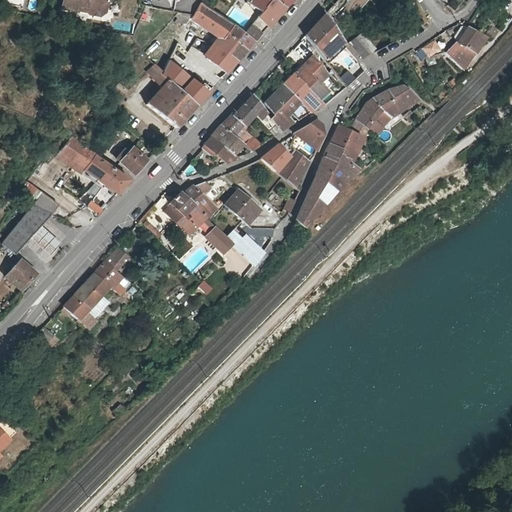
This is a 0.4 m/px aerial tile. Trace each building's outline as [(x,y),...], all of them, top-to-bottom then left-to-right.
[(105,11),(106,0),(62,0),(61,7),(77,10),(78,5),(85,6),(85,8),(89,14),(99,15),(105,11)] [(272,21),(283,9),(272,0),(271,0),(260,13),(243,33),(252,41),(254,42),(272,21)] [(271,0),(272,0),(283,9),(284,9),(293,0),(247,0),(246,2),(260,13),(271,0)] [(216,27),(223,18),(200,2),(192,14),(190,18),(211,32),(216,27)] [(342,43),(325,15),(324,15),(305,36),(324,60),(342,43)] [(232,25),(223,18),(216,27),(226,32),(232,25)] [(246,48),(252,41),(243,33),(232,25),(226,32),(246,48)] [(492,25),(485,34),(492,39),(499,30),(492,25)] [(483,37),(465,27),(464,29),(457,40),(455,42),(454,42),(444,52),(445,53),(461,68),(483,37)] [(453,37),(457,40),(464,29),(460,27),(458,27),(453,35),(453,37)] [(246,48),(226,32),(217,43),(215,42),(214,43),(236,61),(247,49),(246,48)] [(360,34),(348,43),(360,60),(372,50),(360,34)] [(144,53),(153,60),(166,44),(158,37),(144,53)] [(236,61),(214,43),(212,46),(214,48),(207,56),(226,72),(236,61)] [(177,44),(168,61),(181,69),(188,54),(177,44)] [(207,56),(214,48),(212,46),(204,54),(207,56)] [(293,74),(318,100),(327,91),(324,88),(319,83),(326,75),(321,67),(315,60),(311,57),(293,74)] [(168,61),(162,73),(195,104),(207,92),(200,86),(191,78),(187,72),(168,61)] [(195,104),(162,73),(152,64),(145,71),(159,87),(146,104),(175,127),(187,113),(195,104)] [(339,79),(345,87),(354,78),(347,71),(339,79)] [(293,74),(283,85),(300,102),(309,112),(323,105),(318,100),(293,74)] [(121,98),(128,90),(119,82),(112,91),(121,98)] [(283,85),(265,103),(273,116),(271,118),(270,119),(275,125),(280,131),(293,122),(287,116),(300,102),(283,85)] [(355,119),(365,128),(376,137),(383,129),(381,127),(391,118),(418,101),(414,96),(410,92),(406,89),(404,88),(402,87),(400,87),(387,90),(386,91),(382,93),(377,95),(373,99),(366,104),(355,119)] [(252,95),(244,103),(254,115),(268,131),(275,125),(270,119),(271,118),(261,107),(252,95)] [(221,125),(233,136),(240,129),(243,125),(244,126),(254,115),(244,103),(233,115),(231,115),(221,125)] [(293,120),(305,110),(302,106),(289,115),(293,120)] [(365,128),(355,119),(354,121),(357,123),(354,128),(351,126),(360,134),(365,128)] [(314,121),(295,133),(303,139),(301,141),(306,144),(307,143),(316,150),(323,134),(321,125),(314,121)] [(212,136),(233,155),(244,145),(233,136),(221,125),(212,136)] [(328,144),(350,164),(363,139),(348,130),(339,126),(336,131),(334,131),(328,144)] [(244,145),(248,149),(252,152),(254,151),(258,147),(256,144),(253,141),(249,137),(244,132),(240,129),(233,136),(244,145)] [(212,136),(203,146),(223,164),(237,159),(233,155),(212,136)] [(65,142),(54,156),(69,167),(73,162),(88,173),(97,179),(117,193),(128,180),(93,154),(69,137),(65,142)] [(54,156),(65,142),(60,138),(48,152),(54,156)] [(357,170),(350,164),(328,144),(314,175),(336,191),(357,170)] [(129,145),(120,156),(122,158),(119,162),(133,174),(146,160),(129,145)] [(261,159),(275,172),(295,149),(290,145),(284,153),(276,146),(261,159)] [(295,149),(275,172),(295,189),(310,162),(295,149)] [(51,159),(37,174),(49,185),(63,170),(51,159)] [(362,164),(356,169),(357,170),(361,173),(366,168),(362,164)] [(95,182),(97,179),(88,173),(86,176),(95,182)] [(303,228),(336,191),(314,175),(294,221),(296,222),(303,228)] [(117,193),(97,179),(95,182),(101,187),(86,206),(98,215),(103,209),(117,193)] [(182,195),(205,218),(215,209),(202,194),(208,188),(202,183),(191,186),(182,195)] [(242,221),(245,224),(258,209),(236,191),(224,204),(242,221)] [(163,212),(187,235),(195,227),(202,221),(204,219),(205,218),(182,195),(180,193),(168,204),(170,205),(163,212)] [(14,255),(21,248),(22,249),(31,239),(42,227),(49,219),(36,207),(34,210),(29,205),(23,210),(29,215),(3,244),(14,255)] [(159,235),(149,224),(146,227),(156,238),(159,235)] [(42,227),(31,239),(44,251),(49,256),(60,244),(55,239),(42,227)] [(195,227),(187,235),(191,239),(198,231),(195,227)] [(223,238),(225,240),(234,229),(233,228),(223,238)] [(217,232),(214,229),(212,230),(206,237),(222,253),(231,245),(225,240),(223,238),(222,237),(217,232)] [(231,245),(238,253),(249,241),(234,229),(225,240),(231,245)] [(249,241),(238,253),(251,265),(252,265),(261,253),(249,241)] [(22,249),(21,248),(14,255),(15,256),(22,249)] [(128,283),(113,270),(125,257),(116,248),(104,262),(92,274),(108,288),(110,290),(111,289),(115,292),(117,295),(128,283)] [(38,274),(21,259),(3,278),(21,293),(38,274)] [(72,296),(87,310),(108,288),(92,274),(72,296)] [(204,280),(197,287),(205,296),(212,289),(204,280)] [(87,310),(72,296),(62,307),(87,329),(95,321),(85,311),(87,310)] [(124,300),(119,296),(116,300),(120,304),(124,300)] [(46,342),(52,335),(43,326),(37,333),(46,342)] [(0,453),(1,453),(0,452),(0,447),(10,437),(0,426),(0,453)]
